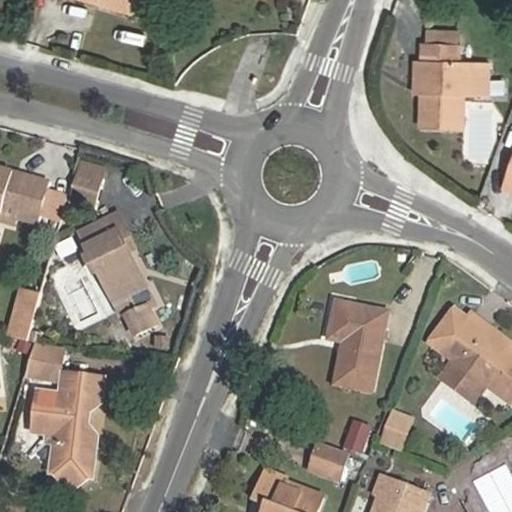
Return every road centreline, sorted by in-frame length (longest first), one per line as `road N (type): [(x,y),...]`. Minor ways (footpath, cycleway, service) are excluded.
road 1 (tertiary): [(285,221),(165,511)]
road 2 (residential): [(261,134),(0,60)]
road 3 (residential): [(0,100),(249,175)]
road 4 (residential): [(350,186),(410,206),(511,264)]
road 5 (tertiary): [(361,0),(316,124)]
